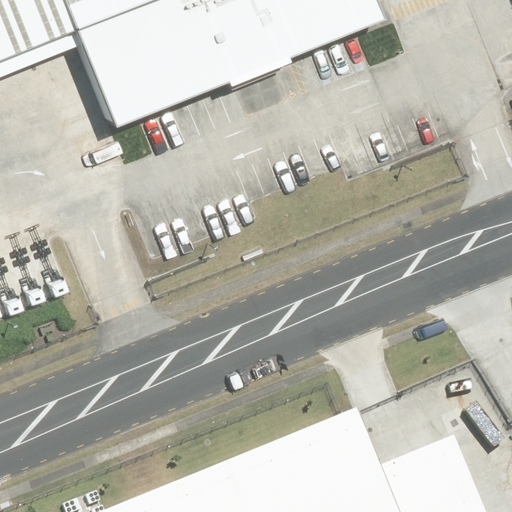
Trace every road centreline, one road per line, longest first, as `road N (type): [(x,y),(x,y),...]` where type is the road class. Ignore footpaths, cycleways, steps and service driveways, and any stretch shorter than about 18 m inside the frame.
road 1 (unclassified): [(0,434),(511,231)]
road 2 (unknown): [(436,75),(69,204)]
road 3 (unknown): [(69,204),(138,379)]
road 4 (unknown): [(510,231),(436,75)]
